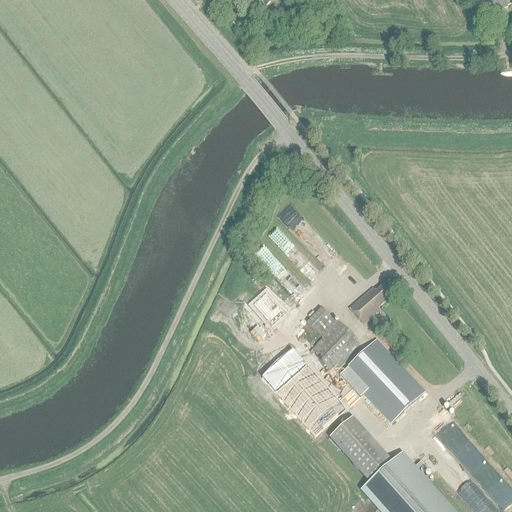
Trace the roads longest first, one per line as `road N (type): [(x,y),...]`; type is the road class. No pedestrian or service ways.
road 1 (secondary): [(511,413),(240,76)]
road 2 (track): [(0,405),(59,375),(87,332),(159,157),(240,76)]
